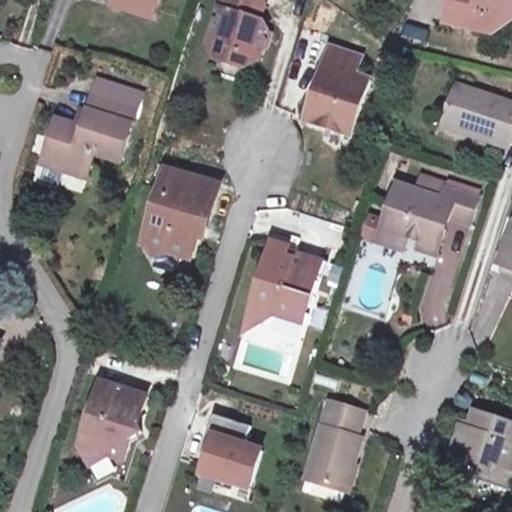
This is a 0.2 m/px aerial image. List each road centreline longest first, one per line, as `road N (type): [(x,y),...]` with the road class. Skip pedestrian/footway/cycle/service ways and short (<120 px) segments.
road 1 (residential): [(149,511),(261,160)]
road 2 (residential): [(19,511),(77,342),(0,212)]
road 3 (residential): [(443,365),(398,511)]
